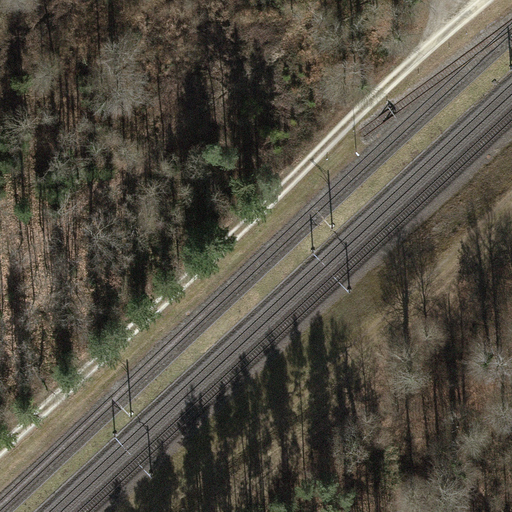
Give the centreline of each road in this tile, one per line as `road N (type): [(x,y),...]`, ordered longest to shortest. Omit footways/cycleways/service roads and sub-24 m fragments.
road 1 (track): [(0,446),(479,0)]
road 2 (track): [(511,197),(169,511)]
